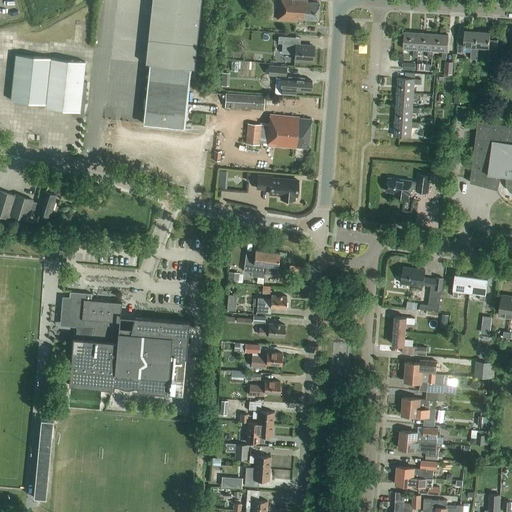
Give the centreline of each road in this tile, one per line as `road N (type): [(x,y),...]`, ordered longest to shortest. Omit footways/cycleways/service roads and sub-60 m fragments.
road 1 (tertiary): [(0,149),(198,208),(320,225)]
road 2 (residential): [(368,511),(375,413),(367,259)]
road 3 (unclassified): [(301,511),(318,260)]
road 4 (tertiary): [(320,225),(338,1)]
road 5 (tertiary): [(379,4),(511,13)]
